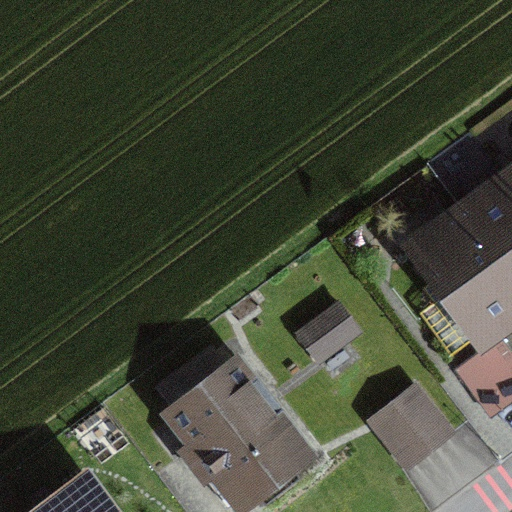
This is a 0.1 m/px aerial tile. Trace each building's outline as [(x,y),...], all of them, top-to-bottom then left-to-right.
[(511,173),(507,177),(461,212),(416,246),(484,336),(505,320),(511,314),(511,173)] [(346,319),(308,347),(326,372),(365,344),(346,319)] [(511,354),(503,341),(458,372),(484,410),(511,390),(511,354)] [(174,414),(248,511),(256,511),(318,465),(241,364),(174,414)] [(416,391),(372,426),(406,469),(450,434),(416,391)] [(100,511),(78,479),(32,511),(100,511)]
